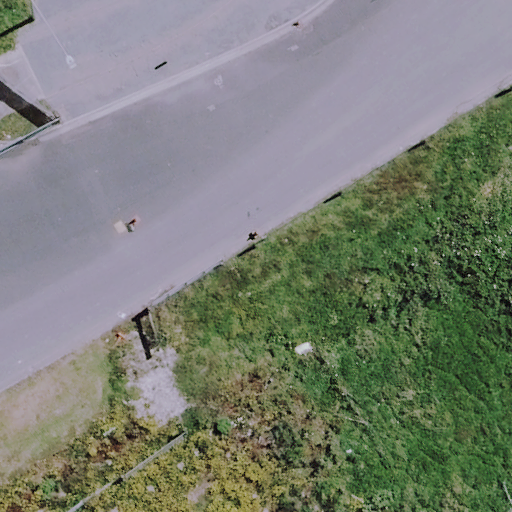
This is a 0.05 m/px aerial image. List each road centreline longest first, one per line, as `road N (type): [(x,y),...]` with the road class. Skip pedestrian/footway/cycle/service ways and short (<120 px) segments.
road 1 (tertiary): [(110,218),(489,0)]
road 2 (unclassified): [(0,276),(110,218)]
